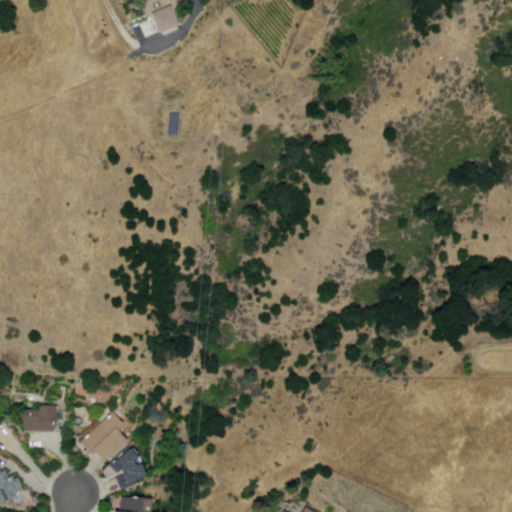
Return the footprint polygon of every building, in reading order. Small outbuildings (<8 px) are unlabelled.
[(153,13),(171,5),(180,25),(162,33),(153,13)] [(177,114),(166,114),(166,137),(177,137),(177,114)] [(43,406),(62,407),(61,423),(59,423),(59,433),(29,432),(30,410),(43,411),(43,406)] [(117,413),(130,426),(125,431),(136,441),(112,463),(99,449),(95,453),(86,443),(117,413)] [(138,449),(148,459),(143,463),(146,466),(151,464),(156,476),(143,482),(144,485),(126,492),(121,479),(129,474),(127,471),(123,475),(113,466),(133,448),(137,451),(138,449)] [(0,465),(3,471),(5,469),(7,472),(11,470),(14,476),(16,475),(19,474),(21,478),(24,476),(26,481),(31,491),(20,496),(22,500),(5,508),(0,496),(0,465)] [(140,511),(141,497),(115,497),(115,511),(140,511)] [(126,511),(127,498),(138,499),(138,497),(152,499),(152,500),(159,500),(157,511),(126,511)]
